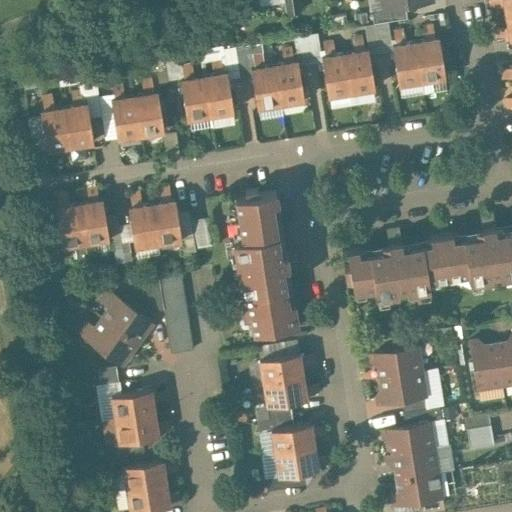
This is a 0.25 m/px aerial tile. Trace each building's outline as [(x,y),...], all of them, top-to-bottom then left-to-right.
[(248,0),(224,0),(227,16),(251,12),(248,0)] [(248,0),(251,12),(279,8),(277,0),(248,0)] [(299,0),(284,0),(286,12),(301,10),(299,0)] [(511,0),(489,0),(490,7),(503,5),(505,15),(511,13),(511,0)] [(405,4),(383,8),(382,6),(371,8),(374,23),(408,17),(405,4)] [(511,13),(505,15),(507,25),(494,27),(495,36),(508,34),(509,38),(511,37),(511,13)] [(432,23),(422,25),(424,38),(414,40),(421,79),(444,75),(438,36),(434,36),(432,23)] [(405,41),(403,28),(393,30),(395,43),(391,43),(398,83),(421,79),(414,40),(405,41)] [(362,35),(352,37),(354,49),(344,51),(350,91),(374,87),(368,47),(364,48),(362,35)] [(344,51),(334,53),(332,40),(323,41),(324,54),(321,55),(327,95),(350,91),(344,51)] [(291,46),(281,48),(283,61),(273,63),(280,102),(304,98),(297,59),(293,59),(291,46)] [(264,64),(262,51),(252,53),(254,66),(250,66),(256,106),(280,102),(273,63),(264,64)] [(223,71),(220,58),(211,59),(213,72),(203,74),(209,114),(233,110),(226,70),(223,71)] [(203,74),(193,76),(191,63),(181,64),(183,77),(179,78),(186,117),(209,114),(203,74)] [(511,65),(500,68),(501,78),(511,76),(511,65)] [(153,90),(151,77),(141,78),(143,91),(133,93),(140,133),(163,129),(157,89),(153,90)] [(133,93),(124,95),(122,82),(112,83),(114,96),(110,97),(116,136),(140,133),(133,93)] [(83,101),(80,88),(71,90),(73,103),(63,105),(69,144),(93,140),(86,101),(83,101)] [(53,106),(51,93),(41,95),(43,108),(39,108),(46,148),(69,144),(63,105),(53,106)] [(96,185),(86,186),(88,199),(78,201),(85,241),(108,237),(102,197),(98,198),(96,185)] [(168,185),(159,187),(161,200),(151,201),(157,241),(181,237),(177,211),(175,198),(171,198),(168,185)] [(258,192),(257,187),(244,189),(245,194),(235,195),(241,237),(232,239),(236,262),(240,261),(242,269),(237,270),(240,292),(285,285),(282,265),(291,263),(292,267),(299,266),(295,242),(288,243),(289,250),(280,252),(271,202),(277,201),(275,189),(258,192)] [(69,202),(66,189),(57,191),(59,204),(55,205),(61,244),(63,244),(85,241),(78,201),(69,202)] [(151,201),(141,203),(139,190),(129,192),(131,205),(127,205),(134,245),(157,241),(151,201)] [(188,209),(177,211),(181,237),(182,249),(195,247),(190,218),(188,209)] [(207,215),(190,218),(195,247),(211,244),(207,215)] [(451,231),(430,235),(431,240),(401,245),(400,240),(387,242),(388,247),(358,252),(357,247),(345,248),(348,265),(343,266),(346,280),(350,279),(352,289),(373,285),(375,295),(398,291),(397,287),(405,286),(406,290),(429,286),(427,277),(467,271),(469,280),(492,276),(491,272),(499,271),(500,275),(511,273),(511,227),(495,230),(494,224),(481,226),(482,232),(452,237),(451,231)] [(85,241),(63,244),(64,255),(73,253),(74,256),(78,255),(78,253),(86,251),(85,241)] [(179,269),(157,273),(159,284),(181,280),(179,269)] [(181,280),(159,284),(161,295),(183,292),(181,280)] [(285,285),(240,292),(244,314),(250,313),(253,333),(297,326),(294,303),(288,304),(285,285)] [(183,292),(161,295),(163,306),(185,303),(183,292)] [(152,319),(116,293),(100,315),(135,340),(142,331),(143,332),(152,319)] [(185,303),(163,306),(164,318),(187,314),(185,303)] [(187,314),(164,318),(166,329),(188,325),(187,314)] [(135,340),(100,315),(85,336),(121,363),(130,350),(129,349),(135,340)] [(188,325),(166,329),(168,340),(190,337),(188,325)] [(511,331),(511,332),(506,339),(495,341),(502,383),(511,381),(511,331)] [(190,337),(168,340),(170,351),(192,348),(190,337)] [(495,341),(483,343),(476,337),(468,339),(476,387),(502,383),(495,341)] [(417,343),(368,350),(370,359),(377,364),(379,375),(421,369),(417,343)] [(298,350),(258,357),(262,380),(302,374),(300,364),(313,362),(312,352),(299,354),(298,350)] [(114,368),(98,371),(100,383),(116,380),(114,368)] [(421,369),(379,375),(381,387),(375,394),(377,403),(401,399),(424,395),(425,395),(421,369)] [(302,374),(262,380),(266,404),(306,397),(305,394),(318,391),(316,382),(303,384),(302,374)] [(150,387),(110,393),(114,417),(153,410),(152,400),(165,398),(163,389),(150,390),(150,387)] [(424,395),(401,399),(403,411),(426,407),(424,395)] [(403,411),(402,411),(404,423),(429,419),(429,420),(440,418),(438,405),(403,411)] [(153,410),(114,417),(118,440),(157,433),(157,430),(170,427),(168,418),(155,420),(153,410)] [(488,412),(464,415),(466,427),(489,423),(488,412)] [(404,423),(381,426),(382,435),(389,440),(391,451),(385,452),(433,445),(429,420),(429,419),(404,423)] [(309,421),(270,428),(274,451),(313,445),(312,435),(325,433),(323,423),(310,425),(309,421)] [(313,445),(274,451),(277,474),(317,468),(316,464),(329,462),(328,452),(315,454),(313,445)] [(433,445),(385,452),(386,460),(393,465),(395,476),(437,470),(433,445)] [(162,457),(122,464),(126,487),(165,481),(164,471),(177,469),(175,459),(162,461),(162,457)] [(437,470),(395,476),(397,488),(392,496),(393,504),(409,501),(441,496),(437,470)] [(165,481),(126,487),(130,510),(169,504),(169,500),(182,498),(180,488),(167,490),(165,481)] [(441,496),(409,501),(411,511),(417,511),(443,508),(441,496)]
